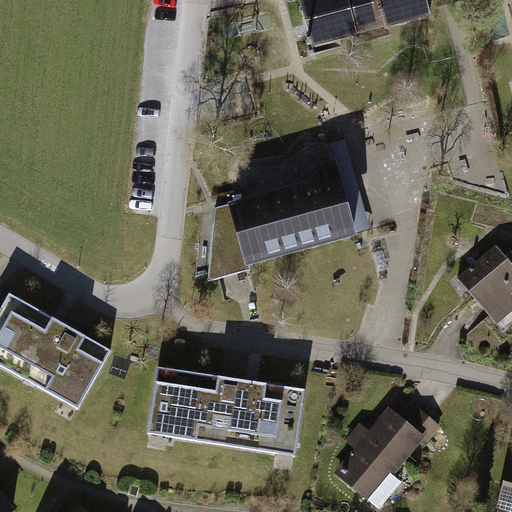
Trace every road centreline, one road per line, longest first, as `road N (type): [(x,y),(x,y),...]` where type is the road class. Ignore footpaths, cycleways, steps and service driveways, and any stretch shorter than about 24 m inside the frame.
road 1 (residential): [(511,388),(222,333),(148,288)]
road 2 (residential): [(197,0),(172,247),(148,288)]
road 3 (unknown): [(379,358),(401,291),(369,158)]
road 4 (residential): [(148,288),(115,298),(0,237)]
